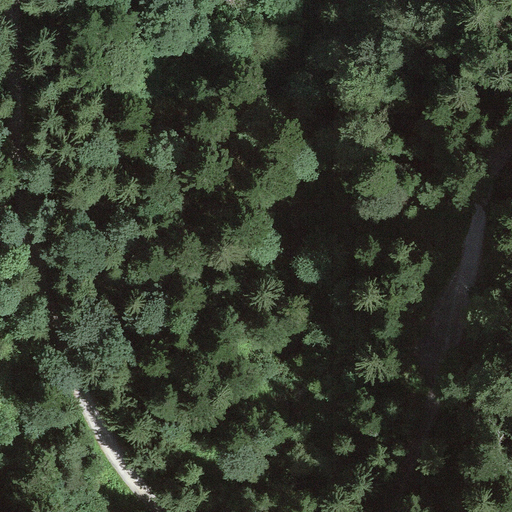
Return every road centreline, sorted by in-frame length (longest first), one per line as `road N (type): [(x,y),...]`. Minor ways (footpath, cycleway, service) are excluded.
road 1 (track): [(158,511),(100,433),(50,303),(24,193),(9,0)]
road 2 (track): [(511,143),(492,175),(425,427),(384,511)]
